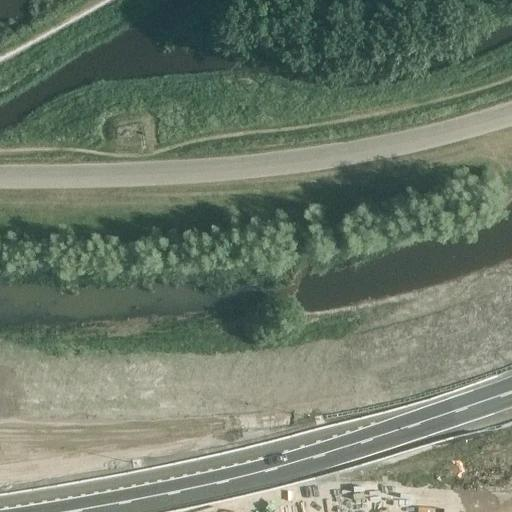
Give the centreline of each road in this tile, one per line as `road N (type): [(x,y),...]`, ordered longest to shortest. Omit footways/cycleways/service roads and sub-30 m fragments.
road 1 (unknown): [(0,151),(142,156),(204,139),(376,115),(511,76)]
road 2 (motorway): [(511,395),(418,426),(239,454),(0,457)]
